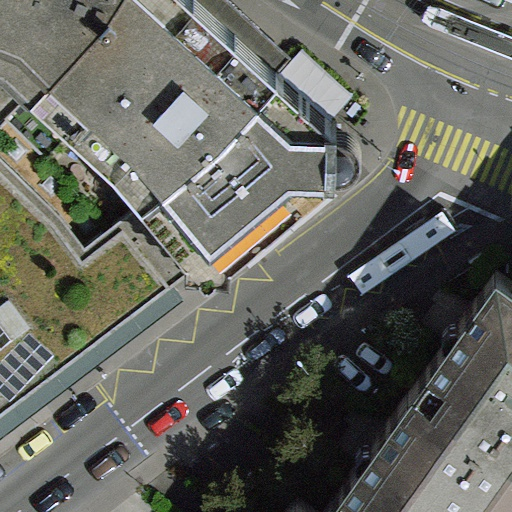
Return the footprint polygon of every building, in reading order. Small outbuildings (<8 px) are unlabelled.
[(0,0),(0,122),(32,89),(103,14),(112,0),(0,0)] [(281,72),(203,0),(112,0),(103,14),(32,89),(117,166),(144,198),(216,141),(281,72)] [(362,146),(281,72),(216,141),(144,198),(203,270),(208,276),(362,146)] [(0,422),(203,270),(144,198),(117,166),(32,89),(0,122),(0,422)] [(511,278),(498,268),(410,390),(511,463),(511,278)] [(511,511),(511,463),(410,390),(323,511),(511,511)] [(323,511),(299,495),(286,511),(323,511)]
